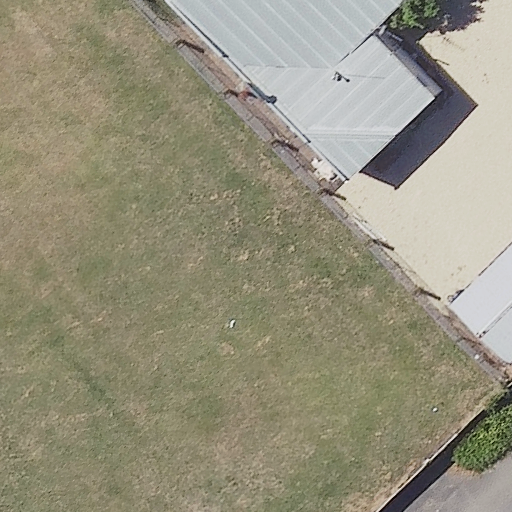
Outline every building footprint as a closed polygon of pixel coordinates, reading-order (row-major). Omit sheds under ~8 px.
[(84,0),(33,0),(0,32),(0,176),(59,239),(109,191),(147,230),(229,151),(84,0)] [(448,92),(384,23),(402,7),(408,0),(204,0),(365,170),(448,92)] [(511,253),(468,295),(511,342),(511,253)] [(134,400),(213,489),(324,389),(245,301),(134,400)] [(219,511),(202,493),(181,511),(219,511)]
